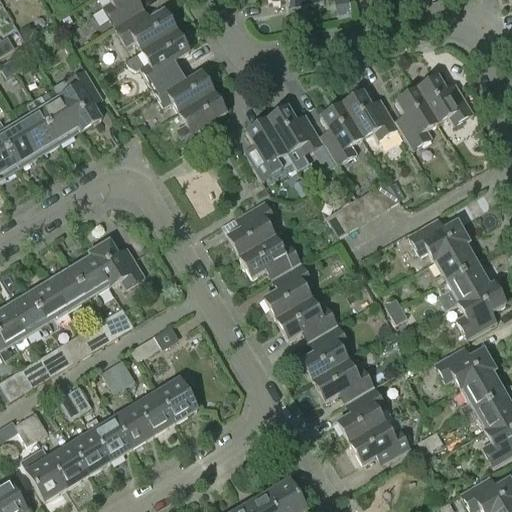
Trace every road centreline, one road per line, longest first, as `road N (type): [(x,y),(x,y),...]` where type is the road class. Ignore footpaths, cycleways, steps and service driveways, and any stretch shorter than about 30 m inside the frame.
road 1 (residential): [(511,178),(482,38),(471,27),(272,62),(242,59),(206,0)]
road 2 (residential): [(276,414),(144,192),(128,182),(104,184),(0,247)]
road 3 (residential): [(119,511),(276,414)]
